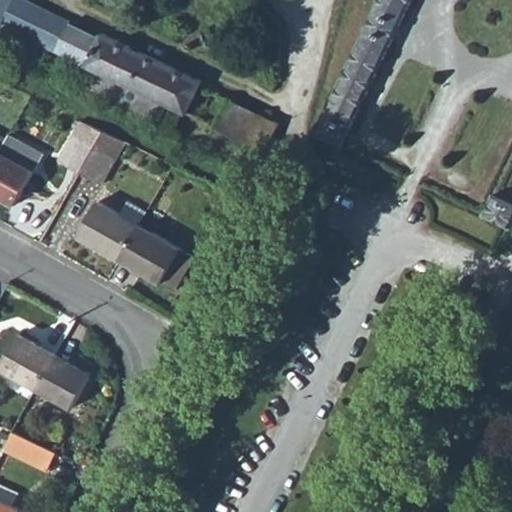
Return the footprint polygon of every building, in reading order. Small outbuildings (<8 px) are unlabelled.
[(0,0),(0,23),(212,125),(243,140),(241,105),(200,86),(202,81),(163,62),(101,34),(99,36),(22,0),(0,0)] [(511,0),(378,0),(315,134),(341,146),(412,0),(511,0)] [(279,124),(241,105),(243,140),(266,151),(279,124)] [(83,120),(61,160),(81,171),(104,130),(83,120)] [(104,130),(81,171),(102,183),(117,157),(110,153),(119,138),(104,130)] [(119,138),(110,153),(117,157),(127,141),(119,138)] [(1,151),(0,152),(0,194),(17,203),(35,171),(1,151)] [(486,211),(483,216),(504,226),(510,229),(511,224),(511,204),(493,195),(486,211)] [(81,233),(121,256),(140,225),(123,215),(99,201),(81,233)] [(130,202),(123,215),(140,225),(147,212),(130,202)] [(147,212),(140,225),(181,248),(190,231),(149,208),(147,212)] [(140,225),(121,256),(162,280),(181,248),(140,225)] [(3,367),(37,387),(56,353),(20,333),(3,367)] [(56,353),(37,387),(74,407),(92,374),(56,353)] [(13,429),(5,449),(48,470),(57,450),(13,429)] [(0,484),(0,500),(15,507),(20,494),(0,484)] [(0,500),(0,511),(20,511),(21,510),(15,507),(0,500)]
